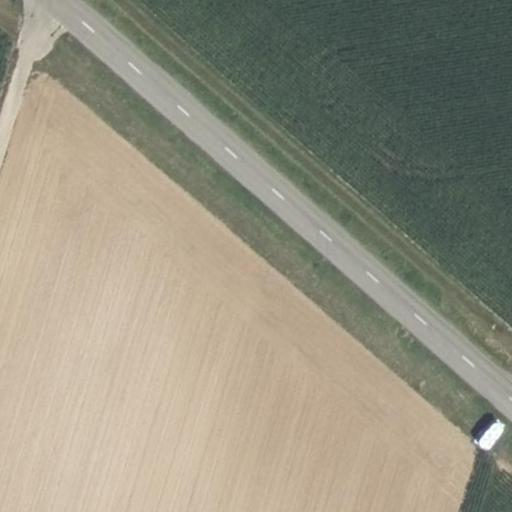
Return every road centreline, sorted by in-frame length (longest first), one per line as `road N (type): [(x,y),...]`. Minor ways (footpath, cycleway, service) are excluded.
road 1 (secondary): [(511,391),(51,0)]
road 2 (track): [(53,1),(0,178)]
